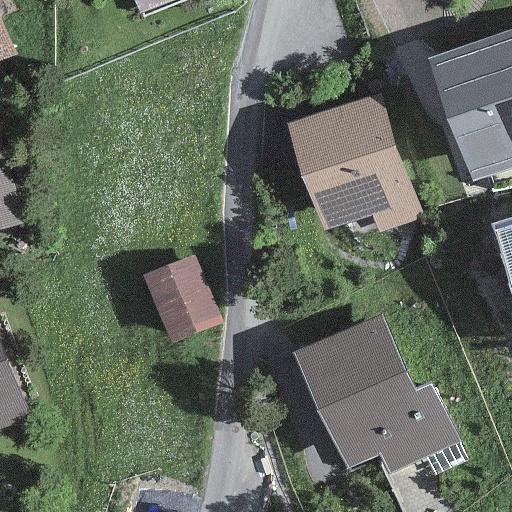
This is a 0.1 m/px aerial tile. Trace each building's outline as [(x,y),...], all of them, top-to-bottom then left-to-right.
[(0,0),(0,60),(21,52),(0,0)] [(511,39),(465,57),(508,173),(511,171),(511,39)] [(424,87),(338,113),(375,231),(461,205),(424,87)] [(16,137),(0,141),(0,230),(40,220),(16,137)] [(214,250),(175,266),(199,324),(239,308),(214,250)] [(429,321),(353,354),(395,453),(472,421),(429,321)] [(17,322),(0,328),(0,432),(51,414),(17,322)]
